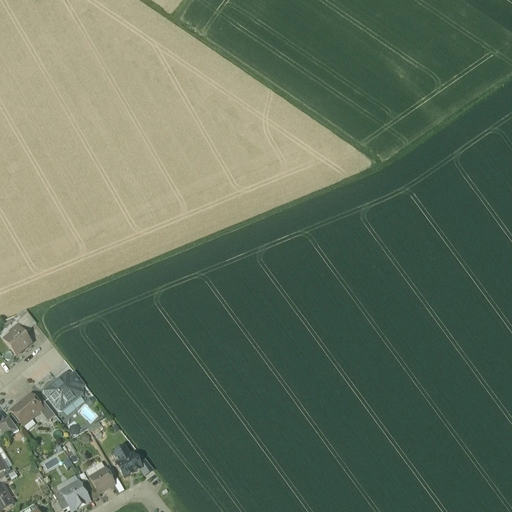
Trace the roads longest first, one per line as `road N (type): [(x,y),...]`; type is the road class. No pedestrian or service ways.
road 1 (track): [(511,79),(383,168),(169,21)]
road 2 (track): [(383,168),(62,300),(36,319),(50,351)]
